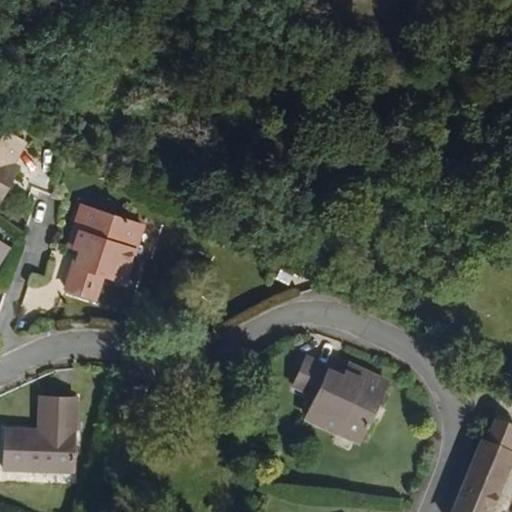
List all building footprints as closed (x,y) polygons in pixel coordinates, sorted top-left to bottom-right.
[(21,139),(16,136),(13,134),(18,124),(0,113),(0,193),(8,180),(0,175),(8,161),(21,139)] [(16,136),(22,126),(18,124),(13,134),(16,136)] [(16,166),(8,161),(0,175),(8,180),(16,166)] [(124,281),(142,222),(81,204),(68,246),(78,249),(66,289),(95,297),(101,274),(124,281)] [(363,439),(390,381),(350,362),(345,372),(307,354),(295,382),(317,392),(307,413),(363,439)] [(45,425),(35,425),(0,423),(0,466),(72,468),(73,426),(74,396),(46,395),(45,425)] [(36,395),(35,425),(45,425),(46,395),(36,395)] [(488,441),(485,439),(454,511),(490,511),(511,459),(511,422),(498,416),(488,441)]
